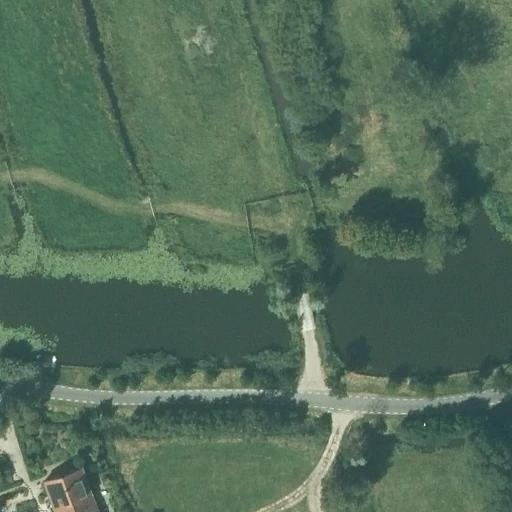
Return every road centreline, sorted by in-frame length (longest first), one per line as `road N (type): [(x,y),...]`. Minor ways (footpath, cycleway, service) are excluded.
road 1 (unclassified): [(0,389),(408,408),(511,393)]
road 2 (track): [(511,167),(291,225),(301,291)]
